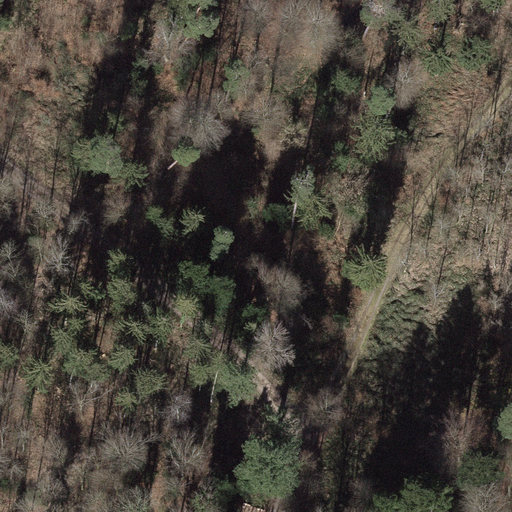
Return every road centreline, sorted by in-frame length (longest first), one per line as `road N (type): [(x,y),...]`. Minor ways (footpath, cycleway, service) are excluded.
road 1 (track): [(294,482),(399,240),(445,165),(511,83)]
road 2 (track): [(0,157),(223,335),(276,396),(292,430),(294,482)]
